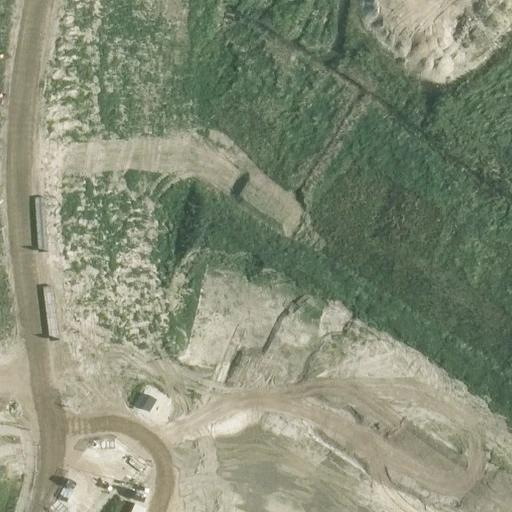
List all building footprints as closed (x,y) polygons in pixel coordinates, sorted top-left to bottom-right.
[(358,0),(340,0),(335,8),(338,10),(369,29),(379,13),(358,0)] [(358,0),(379,13),(386,0),(358,0)] [(281,6),(275,16),(282,20),(288,10),(281,6)] [(70,16),(67,38),(68,38),(106,43),(109,21),(119,22),(120,10),(96,7),(95,19),(70,16)] [(338,10),(327,26),(360,47),(371,30),(369,29),(338,10)] [(275,16),(269,26),(275,30),(282,20),(275,16)] [(327,26),(317,42),(350,63),(360,47),(327,26)] [(68,38),(66,57),(104,62),(106,43),(68,38)] [(317,42),(304,62),(338,83),(350,63),(317,42)] [(147,48),(146,60),(154,61),(155,49),(147,48)] [(66,57),(63,76),(101,81),(104,62),(66,57)] [(137,73),(136,85),(144,86),(145,74),(137,73)] [(63,76),(61,95),(99,100),(101,81),(63,76)] [(136,85),(134,97),(142,98),(144,86),(136,85)] [(230,87),(224,98),(230,102),(237,92),(230,87)] [(61,95),(58,114),(96,119),(99,100),(61,95)] [(224,98),(217,108),(224,112),(230,102),(224,98)] [(278,104),(266,124),(299,145),(311,125),(278,104)] [(133,112),(131,124),(139,124),(141,113),(133,112)] [(61,115),(58,134),(96,139),(99,119),(61,115)] [(210,120),(203,130),(210,134),(216,124),(210,120)] [(131,124),(130,135),(138,136),(139,124),(131,124)] [(266,124),(256,140),(287,160),(289,161),(299,145),(266,124)] [(203,130),(197,140),(204,145),(210,134),(203,130)] [(58,134),(56,153),(94,158),(96,139),(58,134)] [(254,139),(243,155),(276,176),(287,160),(256,140),(254,139)] [(189,152),(183,163),(190,167),(196,157),(189,152)] [(55,153),(52,175),(77,178),(76,190),(100,193),(101,181),(92,180),(94,158),(55,153)] [(131,154),(130,162),(142,164),(143,156),(131,154)] [(243,155),(233,172),(266,192),(276,176),(243,155)] [(183,163),(176,173),(183,177),(190,167),(183,163)] [(233,172),(223,188),(256,209),(266,192),(233,172)] [(167,188),(162,195),(173,202),(177,195),(167,188)] [(223,188),(213,204),(215,205),(246,225),(256,209),(223,188)] [(162,195),(158,202),(168,208),(173,202),(162,195)] [(215,205),(205,222),(238,242),(248,226),(246,225),(215,205)] [(86,225),(57,229),(60,253),(103,247),(100,223),(110,222),(108,208),(84,211),(86,225)] [(205,222),(194,238),(227,259),(238,242),(205,222)] [(194,238),(182,258),(215,279),(227,259),(194,238)] [(103,247),(60,253),(63,276),(92,272),(94,286),(118,283),(116,269),(106,270),(103,247)] [(174,279),(170,286),(180,293),(184,286),(174,279)] [(102,324),(73,327),(76,351),(119,345),(116,322),(126,320),(124,307),(100,310),(102,324)] [(172,340),(165,350),(172,354),(178,344),(172,340)] [(76,351),(75,351),(78,375),(105,371),(106,379),(125,377),(121,345),(119,345),(76,351)]
